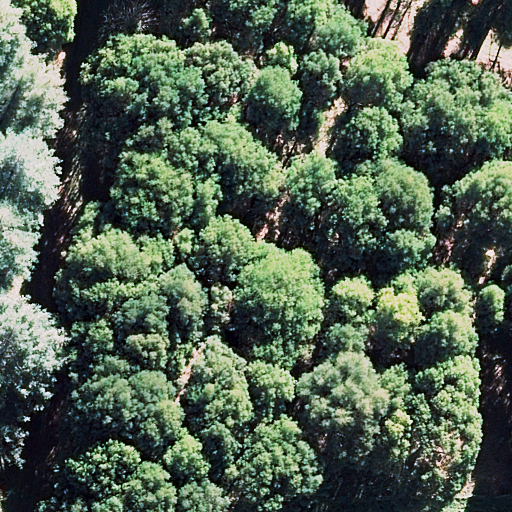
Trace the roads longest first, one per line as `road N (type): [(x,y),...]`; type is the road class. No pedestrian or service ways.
road 1 (track): [(88,0),(75,53),(46,511)]
road 2 (track): [(511,86),(456,60),(381,0)]
